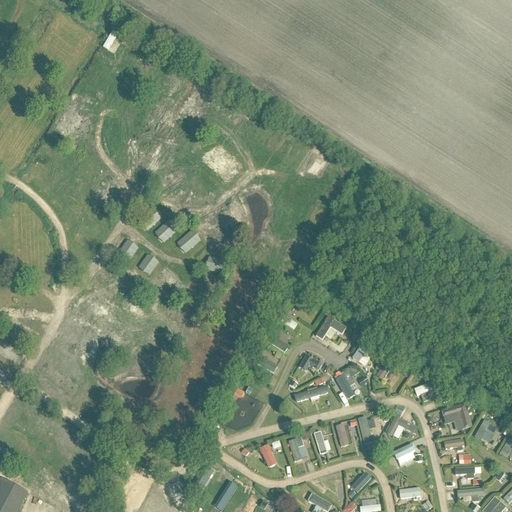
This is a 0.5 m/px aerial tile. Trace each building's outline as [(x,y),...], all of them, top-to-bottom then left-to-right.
[(94,54),(98,57),(104,49),(100,46),(94,54)] [(90,74),(85,72),(89,62),(81,59),(70,87),(76,89),(77,87),(84,90),(90,74)] [(81,119),(77,116),(81,111),(71,102),(62,111),(76,124),(81,119)] [(189,114),(194,111),(190,104),(185,108),(189,114)] [(175,118),(171,125),(182,131),(186,124),(175,118)] [(53,141),(58,138),(51,127),(46,130),(53,141)] [(156,136),(168,145),(171,140),(160,131),(156,136)] [(156,163),(161,158),(154,151),(149,156),(156,163)] [(135,171),(139,174),(144,166),(130,157),(120,174),(130,180),(135,171)] [(40,177),(45,171),(31,159),(27,164),(40,177)] [(73,165),(63,176),(67,180),(77,169),(73,165)] [(27,189),(31,184),(20,175),(16,180),(27,189)] [(161,176),(152,192),(159,196),(168,180),(161,176)] [(192,200),(196,196),(184,183),(180,188),(192,200)] [(327,192),(310,187),(307,194),(325,199),(327,192)] [(226,200),(239,218),(246,213),(233,195),(226,200)] [(20,227),(23,224),(32,212),(27,208),(21,203),(17,208),(13,214),(9,219),(15,224),(20,227)] [(76,213),(89,222),(93,215),(80,207),(76,213)] [(193,224),(192,217),(182,219),(184,226),(193,224)] [(145,224),(139,238),(146,241),(148,236),(157,239),(161,230),(145,224)] [(206,245),(209,240),(200,235),(197,240),(206,245)] [(29,257),(34,256),(48,255),(48,249),(47,241),(41,242),(33,242),(27,243),(28,251),(29,257)] [(182,260),(191,250),(182,241),(173,252),(182,260)] [(271,248),(278,256),(276,257),(279,262),(287,256),(277,243),(271,248)] [(112,254),(104,266),(110,270),(118,258),(112,254)] [(0,276),(13,275),(12,268),(6,268),(5,260),(0,260),(0,276)] [(132,282),(142,270),(133,262),(122,274),(132,282)] [(155,281),(146,292),(154,299),(163,288),(155,281)] [(43,308),(51,309),(54,286),(46,285),(45,291),(37,290),(36,300),(43,301),(43,308)] [(101,298),(103,291),(89,286),(86,293),(101,298)] [(0,303),(13,305),(14,298),(13,298),(7,297),(8,288),(0,287),(0,303)] [(289,290),(269,323),(303,344),(307,343),(310,339),(311,340),(328,314),(289,290)] [(104,318),(111,320),(119,298),(111,296),(104,318)] [(185,298),(179,306),(174,302),(170,307),(180,315),(190,302),(185,298)] [(66,307),(63,311),(77,322),(81,318),(66,307)] [(155,311),(146,319),(152,325),(160,317),(155,311)] [(328,314),(311,340),(319,345),(340,358),(349,344),(354,347),(361,335),(328,314)] [(14,322),(9,330),(32,345),(37,337),(14,322)] [(269,323),(259,340),(287,357),(290,353),(293,349),(298,346),(303,344),(269,323)] [(85,357),(95,363),(98,358),(102,361),(113,344),(99,335),(85,357)] [(354,347),(346,359),(358,368),(357,369),(372,378),(389,353),(361,335),(354,347)] [(259,340),(246,361),(278,380),(286,360),(287,357),(259,340)] [(61,341),(52,362),(61,366),(71,345),(61,341)] [(0,343),(0,354),(18,366),(23,358),(0,343)] [(150,368),(154,362),(135,349),(131,355),(150,368)] [(290,375),(285,386),(293,391),(323,375),(318,372),(325,360),(316,354),(316,355),(312,353),(310,352),(307,352),(304,353),(301,354),(299,356),(297,358),(295,360),(294,363),(290,375)] [(357,369),(356,370),(366,377),(370,403),(387,400),(391,399),(396,399),(416,369),(389,353),(372,378),(357,369)] [(246,361),(229,389),(262,410),(270,395),(278,380),(246,361)] [(79,363),(73,371),(79,374),(84,366),(79,363)] [(323,375),(344,409),(370,403),(366,377),(356,370),(354,369),(349,368),(347,369),(340,374),(338,373),(323,375)] [(416,369),(396,399),(400,399),(404,400),(408,402),(412,404),(416,406),(419,409),(422,412),(424,416),(469,403),(416,369)] [(0,372),(0,383),(4,387),(10,379),(0,372)] [(293,391),(285,395),(306,418),(307,418),(344,409),(323,375),(293,391)] [(46,400),(57,385),(51,381),(40,395),(46,400)] [(229,389),(191,452),(201,446),(212,441),(223,437),(235,434),(248,431),(255,421),(262,410),(229,389)] [(110,399),(118,403),(122,397),(113,392),(110,399)] [(469,403),(424,416),(426,421),(428,426),(432,443),(467,438),(483,412),(469,403)] [(389,408),(353,417),(364,461),(367,462),(396,408),(392,408),(389,408)] [(396,408),(367,462),(370,463),(378,459),(422,438),(419,428),(418,424),(416,420),(414,417),(411,414),(408,412),(404,410),(400,408),(396,408)] [(467,438),(465,440),(467,447),(474,453),(479,446),(495,456),(511,430),(487,415),(483,412),(467,438)] [(353,417),(330,422),(340,464),(348,461),(352,460),(356,460),(360,460),(364,461),(353,417)] [(330,422),(307,428),(320,470),(340,464),(330,422)] [(307,428),(281,434),(293,478),(320,470),(307,428)] [(511,430),(495,456),(506,464),(511,468),(511,430)] [(422,438),(378,459),(434,494),(422,438)] [(467,438),(432,443),(438,469),(494,466),(484,460),(474,453),(467,447),(465,440),(467,438)] [(268,447),(258,452),(268,472),(277,468),(268,447)] [(245,455),(251,475),(260,472),(254,452),(245,455)] [(200,462),(173,500),(174,501),(192,511),(197,511),(222,476),(200,462)] [(13,480),(23,467),(17,463),(7,475),(13,480)] [(494,466),(438,469),(443,491),(488,488),(500,471),(494,466)] [(351,469),(343,472),(346,504),(351,504),(375,478),(373,475),(370,473),(367,471),(364,470),(361,469),(357,469),(354,469),(351,469)] [(488,488),(443,491),(446,504),(455,503),(468,511),(479,511),(490,499),(500,496),(511,484),(511,479),(500,471),(488,488)] [(343,472),(304,484),(339,511),(341,511),(346,504),(343,472)] [(222,476),(197,511),(230,511),(245,490),(222,476)] [(346,504),(341,511),(385,511),(380,490),(379,487),(378,483),(377,481),(375,478),(351,504),(346,504)] [(0,511),(19,511),(28,495),(2,481),(0,483),(0,511)] [(275,490),(266,503),(268,504),(280,511),(339,511),(304,484),(285,490),(280,490),(275,490)] [(511,511),(511,484),(500,496),(498,499),(509,511),(511,511)] [(399,494),(400,503),(421,502),(420,492),(399,494)] [(490,499),(479,511),(509,511),(498,499),(500,496),(490,499)]
